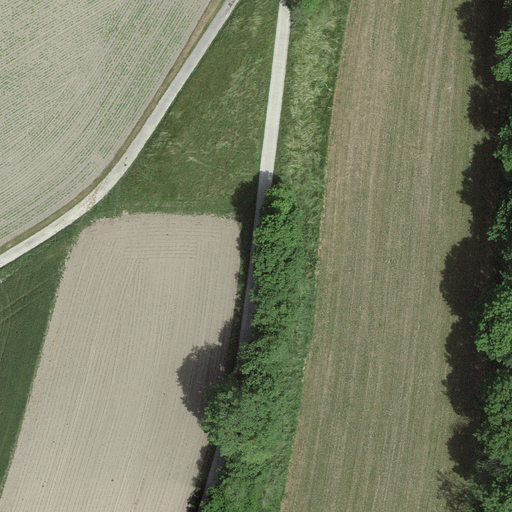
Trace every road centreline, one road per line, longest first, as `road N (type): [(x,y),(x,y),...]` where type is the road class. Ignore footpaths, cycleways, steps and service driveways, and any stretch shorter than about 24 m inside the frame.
road 1 (track): [(285,0),(238,426),(209,511)]
road 2 (track): [(247,0),(126,158),(59,222),(0,261)]
